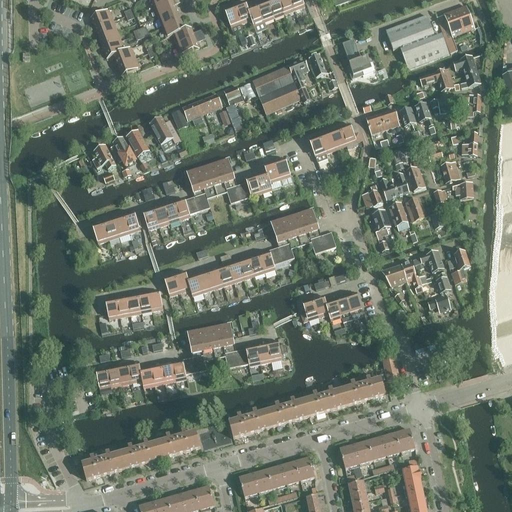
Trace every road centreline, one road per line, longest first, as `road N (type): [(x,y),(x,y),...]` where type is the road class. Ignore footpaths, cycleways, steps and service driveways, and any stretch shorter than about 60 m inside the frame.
road 1 (residential): [(354,230),(329,223),(299,151),(85,229)]
road 2 (primary): [(10,510),(0,193)]
road 3 (residential): [(422,407),(354,230)]
road 4 (residential): [(83,505),(50,434),(50,388),(77,381)]
